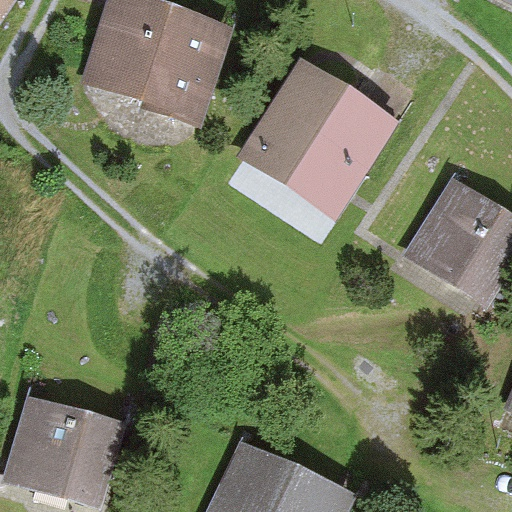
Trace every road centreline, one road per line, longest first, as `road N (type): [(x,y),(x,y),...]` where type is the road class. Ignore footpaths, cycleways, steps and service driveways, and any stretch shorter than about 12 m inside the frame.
road 1 (track): [(42,0),(2,71),(6,114),(61,178),(427,445),(499,477)]
road 2 (track): [(423,0),(511,89)]
